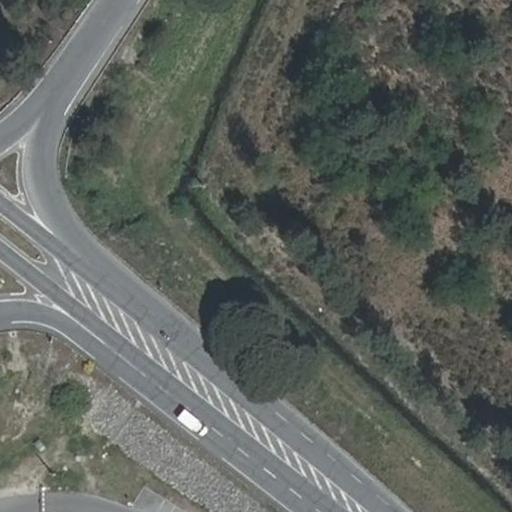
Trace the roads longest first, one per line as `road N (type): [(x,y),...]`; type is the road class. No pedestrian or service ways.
road 1 (motorway): [(395,511),(269,394),(57,219),(44,191),(44,144),(78,63)]
road 2 (secondary): [(382,511),(0,206)]
road 3 (secondary): [(0,248),(336,511)]
road 4 (motorway): [(0,311),(41,313),(67,326),(305,511)]
